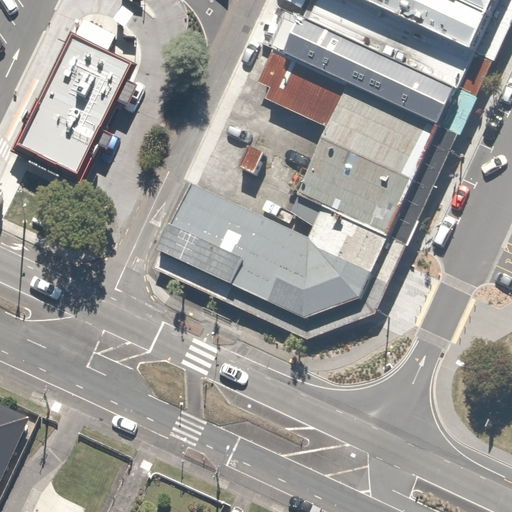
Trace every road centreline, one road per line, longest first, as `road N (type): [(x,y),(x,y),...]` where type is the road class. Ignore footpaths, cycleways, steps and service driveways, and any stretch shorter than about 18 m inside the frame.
road 1 (secondary): [(0,262),(392,446)]
road 2 (secondary): [(365,511),(0,339)]
road 3 (unclassified): [(392,446),(511,184)]
road 4 (secondary): [(392,446),(511,499)]
